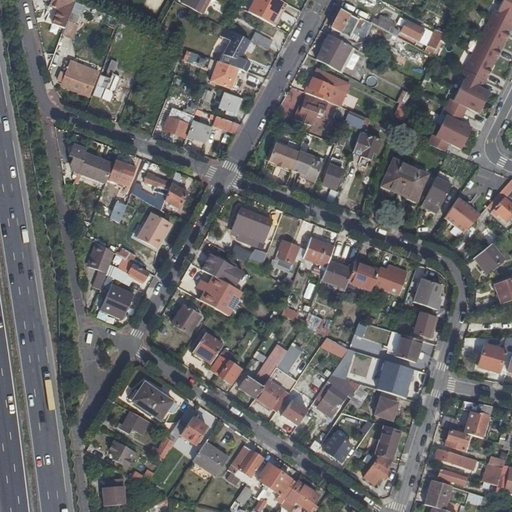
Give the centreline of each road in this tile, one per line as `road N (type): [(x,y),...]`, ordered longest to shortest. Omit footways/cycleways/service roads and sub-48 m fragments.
road 1 (residential): [(434,382),(459,307),(455,276),(436,261),(219,179)]
road 2 (motorway): [(54,511),(0,153)]
road 3 (residential): [(21,0),(45,104),(219,179)]
road 4 (residential): [(127,348),(371,511)]
road 5 (residential): [(219,179),(316,0)]
road 6 (residential): [(219,179),(127,348)]
road 7 (residential): [(394,511),(434,382)]
